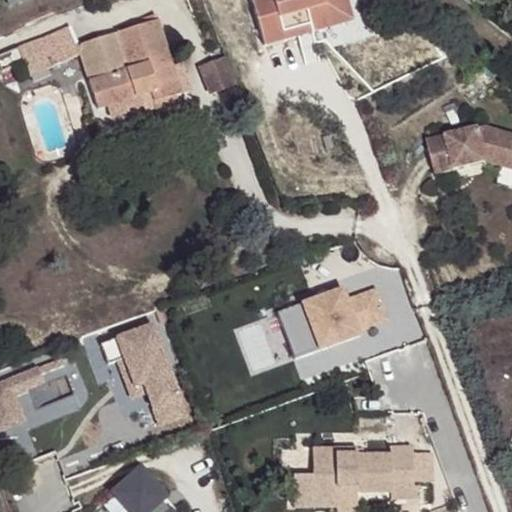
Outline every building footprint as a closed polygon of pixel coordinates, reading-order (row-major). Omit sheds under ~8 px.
[(354,24),(349,0),(255,0),(265,45),(298,37),(295,29),(309,26),(311,34),(354,24)] [(365,0),(349,0),(354,24),(358,35),(372,32),(365,0)] [(415,3),(412,0),(400,0),(408,9),(415,3)] [(129,22),(132,32),(154,24),(151,14),(129,22)] [(154,24),(132,32),(72,51),(76,59),(94,115),(150,96),(154,107),(159,123),(181,116),(175,99),(179,98),(170,69),(154,24)] [(354,24),(311,34),(316,47),(358,35),(354,24)] [(64,31),(16,51),(23,67),(28,79),(76,59),(72,51),(64,31)] [(23,67),(16,51),(0,58),(0,70),(2,76),(23,67)] [(231,85),(222,63),(200,71),(208,94),(231,85)] [(179,65),(170,69),(179,98),(189,94),(179,65)] [(150,96),(94,115),(98,126),(154,107),(150,96)] [(479,135),(428,146),(434,179),(486,169),(511,177),(511,143),(488,135),(479,137),(479,135)] [(340,289),(274,314),(292,361),(358,336),(356,331),(385,320),(374,290),(344,301),(340,289)] [(152,334),(101,354),(108,373),(118,370),(124,368),(135,396),(144,393),(147,401),(154,418),(180,409),(152,334)] [(71,358),(48,368),(51,374),(74,364),(71,358)] [(48,368),(18,380),(24,394),(54,381),(51,374),(48,368)] [(135,396),(124,368),(118,370),(132,407),(147,401),(144,393),(135,396)] [(18,380),(0,387),(0,407),(9,430),(35,419),(24,394),(18,380)] [(180,409),(154,418),(160,435),(186,425),(180,409)] [(288,480),(288,511),(331,511),(354,511),(353,498),(386,496),(387,505),(414,504),(413,491),(409,491),(407,450),(385,450),(384,456),(330,459),(330,451),(307,452),(308,479),(288,480)] [(153,471),(125,494),(139,511),(179,511),(171,503),(176,498),(153,471)] [(185,511),(186,511),(176,498),(171,503),(179,511),(185,511)]
